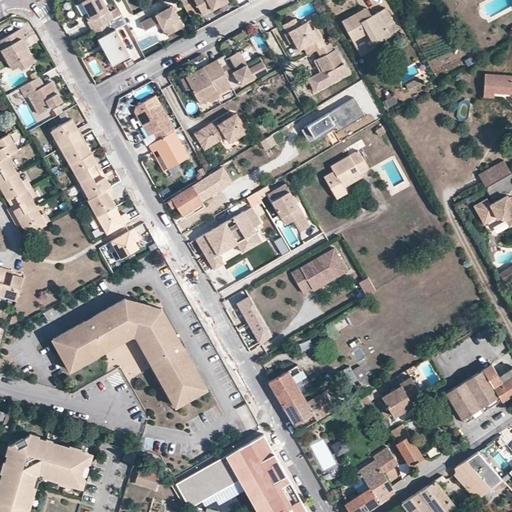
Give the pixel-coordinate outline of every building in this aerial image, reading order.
[(92,29),(105,22),(113,18),(103,0),(81,0),(89,12),(92,18),(88,20),(87,20),(92,30),(92,29)] [(196,0),(204,13),(229,0),(196,0)] [(367,6),(363,8),(368,17),(372,16),(367,6)] [(169,7),(160,12),(161,14),(158,16),(156,14),(141,22),(145,30),(162,22),(168,33),(185,24),(177,10),(172,13),(169,7)] [(363,8),(342,20),(353,40),(368,32),(374,43),(391,34),(387,25),(395,21),(387,7),(372,16),(368,17),(363,8)] [(126,24),(121,14),(113,18),(105,22),(110,32),(115,30),(126,24)] [(312,30),(307,21),(299,25),(295,17),(283,24),(287,32),(289,31),(294,39),(296,43),(293,44),(296,50),(304,46),(308,54),(317,49),(326,44),(321,36),(317,39),(312,30)] [(110,32),(105,22),(92,29),(111,64),(129,55),(115,30),(110,32)] [(321,36),(317,27),(312,30),(317,39),(321,36)] [(20,30),(0,41),(0,42),(4,50),(2,51),(7,60),(14,72),(23,66),(25,69),(35,63),(26,47),(21,39),(24,37),(20,30)] [(344,63),(336,48),(333,49),(330,42),(326,44),(317,49),(321,56),(317,58),(321,67),(324,65),(328,71),(313,79),(318,89),(318,90),(350,73),(344,62),(344,63)] [(247,62),(240,49),(236,51),(243,65),(247,62)] [(218,58),(227,76),(235,72),(241,84),(268,69),(263,60),(250,67),(247,62),(243,65),(236,51),(226,56),(225,54),(218,58)] [(227,76),(218,58),(209,63),(211,67),(207,70),(204,65),(181,78),(186,88),(191,85),(201,103),(210,98),(207,93),(216,89),(218,93),(228,88),(225,82),(229,79),(227,76)] [(320,71),(308,78),(315,91),(318,89),(313,79),(328,71),(324,65),(321,67),(317,58),(314,60),(320,71)] [(511,75),(484,74),(482,98),(493,98),(493,94),(506,94),(511,101),(511,75)] [(40,76),(36,78),(42,88),(45,86),(40,76)] [(419,77),(406,85),(408,89),(421,82),(419,77)] [(36,78),(23,86),(29,96),(32,95),(42,113),(64,100),(53,82),(45,86),(42,88),(36,78)] [(233,85),(229,79),(225,82),(228,88),(233,85)] [(218,93),(216,89),(207,93),(210,98),(211,101),(220,96),(218,93)] [(175,129),(156,94),(137,105),(134,109),(142,125),(143,124),(146,123),(152,133),(154,132),(158,139),(174,130),(175,129)] [(338,130),(364,114),(354,97),(302,129),(310,141),(336,126),(338,130)] [(233,113),(231,110),(195,131),(205,147),(226,134),(230,140),(247,129),(236,111),(233,113)] [(54,130),(59,139),(61,139),(65,146),(84,136),(75,119),(54,130)] [(152,133),(146,123),(143,124),(149,135),(152,133)] [(189,157),(174,130),(158,139),(148,144),(152,151),(157,149),(168,169),(189,157)] [(8,135),(0,139),(0,144),(2,148),(0,149),(0,160),(11,155),(14,153),(19,150),(14,141),(12,142),(8,135)] [(84,136),(65,146),(69,154),(67,155),(73,164),(94,152),(84,136)] [(271,136),(261,142),(265,150),(276,144),(271,136)] [(61,139),(59,139),(56,141),(60,149),(65,146),(61,139)] [(69,154),(65,146),(60,149),(64,157),(67,155),(69,154)] [(358,148),(330,164),(333,169),(323,175),(336,196),(347,190),(345,185),(362,175),(360,172),(368,167),(358,148)] [(94,152),(73,164),(78,173),(80,172),(85,181),(104,170),(94,152)] [(19,162),(14,153),(11,155),(16,164),(19,162)] [(16,164),(11,155),(0,160),(0,184),(19,173),(14,164),(16,164)] [(511,172),(505,161),(479,176),(485,186),(511,172)] [(221,163),(217,166),(218,169),(182,191),(180,188),(162,199),(164,201),(167,200),(170,206),(176,202),(181,212),(201,200),(221,188),(221,187),(227,183),(221,174),(226,171),(221,163)] [(104,170),(85,181),(89,189),(87,190),(92,198),(113,186),(104,170)] [(80,172),(78,173),(75,175),(80,184),(85,181),(80,172)] [(25,183),(19,173),(0,184),(0,191),(4,189),(7,193),(11,201),(31,190),(26,182),(25,183)] [(492,199),(511,187),(511,173),(486,187),(492,199)] [(364,180),(362,175),(345,185),(347,190),(364,180)] [(85,181),(80,184),(84,192),(87,190),(89,189),(85,181)] [(308,224),(294,201),(290,195),(283,183),(266,193),(279,215),(287,211),(291,219),(298,230),(308,224)] [(116,192),(113,186),(92,198),(91,199),(96,208),(98,208),(101,214),(117,205),(113,198),(111,194),(116,192)] [(39,196),(34,188),(31,190),(35,198),(39,196)] [(35,198),(31,190),(11,201),(15,207),(17,210),(12,213),(16,220),(39,208),(34,199),(35,198)] [(511,204),(509,199),(507,195),(490,204),(487,199),(474,206),(484,224),(497,217),(506,220),(510,226),(511,225),(511,204)] [(204,205),(201,200),(181,212),(185,217),(204,205)] [(120,212),(117,205),(101,214),(105,221),(104,222),(109,232),(131,220),(128,213),(123,216),(120,212)] [(260,239),(253,225),(260,221),(252,206),(243,211),(243,210),(219,223),(221,227),(216,230),(214,226),(196,237),(212,264),(221,259),(216,250),(214,245),(233,235),(235,239),(244,235),(249,245),(260,239)] [(44,217),(39,208),(16,220),(20,226),(24,224),(30,234),(50,224),(46,216),(44,217)] [(291,219),(287,211),(279,215),(284,223),(291,219)] [(105,221),(101,214),(97,216),(101,224),(104,222),(105,221)] [(140,247),(136,239),(134,236),(139,233),(135,227),(113,240),(117,248),(116,249),(121,257),(140,247)] [(216,250),(235,239),(233,235),(214,245),(216,250)] [(249,245),(244,235),(235,239),(240,249),(249,245)] [(331,245),(289,270),(301,290),(310,285),(311,288),(321,282),(317,275),(331,267),(335,274),(345,268),(331,245)] [(121,257),(116,249),(113,251),(117,259),(121,257)] [(504,269),(499,272),(503,279),(509,275),(504,269)] [(6,270),(0,289),(0,290),(10,293),(8,298),(17,300),(24,278),(14,275),(15,273),(6,270)] [(375,289),(367,276),(358,281),(366,294),(375,289)] [(270,329),(247,294),(235,302),(258,336),(270,329)] [(127,298),(54,338),(72,370),(104,352),(100,344),(126,330),(123,324),(137,316),(131,305),(127,298)] [(136,303),(131,305),(137,316),(123,324),(126,330),(100,344),(104,352),(120,343),(119,341),(128,335),(142,339),(147,348),(145,350),(153,366),(162,362),(147,335),(153,332),(145,318),(156,312),(152,307),(136,303)] [(208,390),(162,309),(156,312),(145,318),(153,332),(147,335),(162,362),(153,366),(177,407),(208,390)] [(269,380),(282,404),(301,393),(295,381),(304,376),(298,363),(269,380)] [(491,363),(482,369),(501,399),(511,391),(511,367),(500,376),(491,363)] [(360,365),(352,370),(360,382),(368,378),(360,365)] [(479,406),(488,400),(491,405),(494,403),(494,405),(502,400),(501,399),(482,369),(463,381),(479,406)] [(423,395),(410,375),(400,381),(399,380),(395,382),(397,385),(381,395),(393,415),(413,403),(412,401),(410,398),(413,396),(415,399),(423,395)] [(329,377),(326,379),(319,383),(322,388),(332,382),(329,377)] [(368,378),(360,382),(367,393),(375,388),(368,378)] [(479,406),(463,381),(445,392),(464,422),(473,416),(470,412),(479,406)] [(301,393),(282,404),(297,430),(335,408),(332,402),(338,398),(332,386),(306,401),(301,393)] [(479,406),(482,410),(491,405),(488,400),(479,406)] [(470,412),(473,416),(482,410),(479,406),(470,412)] [(373,411),(366,415),(369,419),(375,415),(373,411)] [(424,457),(403,422),(389,431),(410,466),(424,457)] [(40,435),(27,432),(26,437),(28,442),(23,445),(18,447),(16,443),(10,441),(6,453),(8,454),(6,461),(9,462),(6,473),(3,472),(0,480),(0,511),(28,511),(29,509),(31,501),(29,500),(31,493),(34,494),(36,486),(34,485),(38,472),(45,474),(44,475),(51,477),(59,479),(61,476),(67,478),(72,479),(71,482),(83,486),(86,477),(84,474),(83,471),(84,468),(84,467),(85,463),(88,462),(91,460),(93,452),(81,448),(80,452),(75,450),(69,448),(70,445),(61,443),(52,440),(51,443),(45,441),(46,438),(39,436),(40,435)] [(20,438),(23,445),(28,442),(26,437),(23,437),(20,438)] [(227,457),(179,485),(191,502),(202,503),(243,480),(261,511),(306,511),(263,437),(235,453),(239,460),(232,463),(227,457)] [(397,463),(386,447),(372,456),(374,459),(358,470),(369,487),(344,503),(350,511),(362,511),(394,491),(382,472),(397,463)] [(134,462),(137,453),(126,450),(123,459),(134,462)] [(467,457),(491,485),(501,478),(491,466),(478,450),(467,457)] [(477,498),(491,485),(467,457),(455,466),(455,467),(455,468),(455,470),(454,472),(477,498)] [(3,472),(6,473),(9,462),(6,461),(4,461),(1,471),(3,472)] [(159,477),(139,471),(135,484),(156,490),(159,477)] [(34,485),(36,486),(39,480),(43,477),(44,475),(45,474),(38,472),(34,485)] [(442,474),(401,503),(408,511),(444,511),(454,505),(439,485),(446,479),(442,474)] [(506,484),(501,478),(491,485),(477,498),(482,504),(506,484)]
